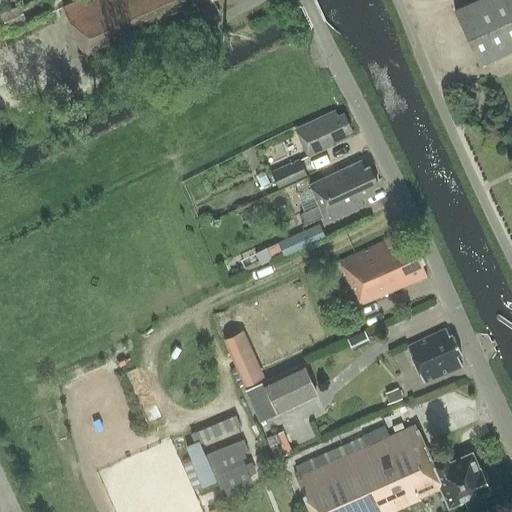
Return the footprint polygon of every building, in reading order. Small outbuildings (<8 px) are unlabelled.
[(77,0),(62,7),(91,71),(219,13),(212,0),(77,0)] [(511,0),(475,0),(455,10),(480,65),(511,50),(511,0)] [(7,28),(22,23),(17,8),(2,14),(7,28)] [(335,111),(296,129),(308,157),(348,139),(345,133),(351,131),(343,114),(338,117),(335,111)] [(307,176),(300,159),(272,171),(279,188),(307,176)] [(359,162),(309,187),(318,206),(302,213),(307,225),(329,215),(332,220),(359,207),(357,202),(373,194),(371,188),(377,186),(368,167),(363,169),(359,162)] [(284,257),(310,245),(305,232),(278,245),(284,257)] [(396,236),(338,262),(358,306),(427,276),(421,263),(424,262),(412,235),(399,241),(396,236)] [(273,263),(268,250),(256,255),(262,268),(273,263)] [(445,329),(406,347),(423,383),(462,367),(456,356),(461,353),(452,335),(449,337),(445,329)] [(265,376),(244,330),(226,338),(247,385),(265,376)] [(302,364),(264,382),(279,414),(317,395),(302,364)] [(387,396),(369,403),(371,410),(403,398),(399,388),(386,392),(387,396)] [(472,453),(449,463),(446,455),(432,462),(415,425),(296,479),(311,511),(393,511),(420,500),(419,498),(441,488),(449,506),(465,499),(469,510),(486,502),(481,492),(489,489),(487,484),(488,481),(486,475),(482,473),(480,469),(479,469),(472,453)] [(278,463),(294,455),(283,431),(264,439),(268,449),(271,448),(278,463)] [(199,443),(187,448),(202,485),(214,480),(199,443)] [(244,453),(211,466),(221,489),(224,488),(251,477),(243,459),(246,457),(244,453)]
